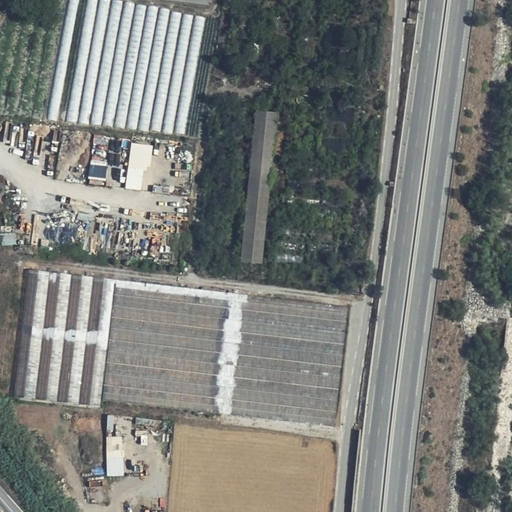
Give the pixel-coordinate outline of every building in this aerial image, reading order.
[(77,123),(97,5),(86,3),(66,121),(77,123)] [(89,124),(109,6),(99,5),(79,123),(89,124)] [(101,126),(121,8),(112,7),(91,124),(101,126)] [(113,126),(134,9),(124,8),(103,125),(113,126)] [(125,128),(146,11),(136,10),(115,126),(125,128)] [(136,130),(157,12),(147,11),(126,128),(136,130)] [(148,131),(170,14),(161,13),(139,130),(148,131)] [(160,131),(182,15),(172,14),(151,130),(160,131)] [(172,133),(193,17),(183,15),(163,132),(172,133)] [(185,134),(205,18),(195,17),(175,133),(185,134)] [(197,137),(217,20),(207,18),(187,135),(197,137)] [(246,212),(267,214),(277,113),(256,111),(245,212),(246,212)] [(152,170),(153,144),(131,143),(129,188),(143,189),(144,170),(152,170)] [(107,178),(109,164),(93,161),(90,176),(107,178)] [(261,265),(267,214),(246,212),(241,262),(261,265)] [(115,280),(29,270),(14,397),(100,407),(115,280)] [(134,405),(147,283),(117,280),(103,401),(134,405)] [(352,306),(147,283),(134,405),(336,427),(352,306)] [(109,475),(125,475),(124,436),(108,436),(109,475)]
